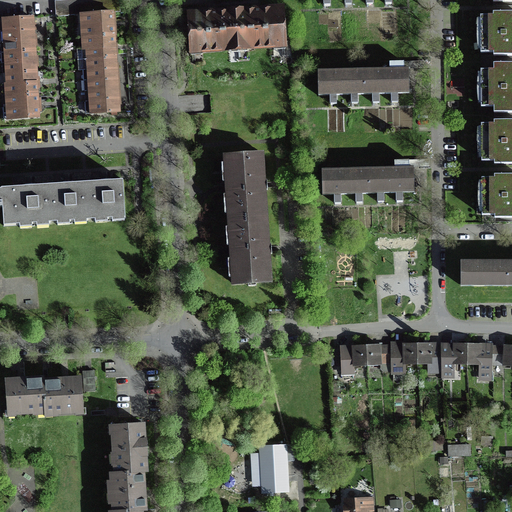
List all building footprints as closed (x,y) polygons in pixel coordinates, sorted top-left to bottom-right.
[(55,17),(82,14),(112,12),(112,13),(121,13),(119,0),(65,0),(54,1),(55,17)] [(284,6),(259,8),(211,11),(187,13),(189,56),(287,50),(284,6)] [(114,52),(114,42),(113,30),(112,19),(112,13),(112,12),(82,14),(88,114),(118,112),(118,107),(117,96),(116,86),(116,79),(116,74),(115,63),(114,52)] [(493,57),(511,56),(511,13),(492,14),(492,17),(480,17),(480,54),(493,53),(493,57)] [(36,80),(35,68),(34,57),(34,46),(33,35),(33,24),(32,17),(0,19),(0,31),(3,31),(7,119),(38,117),(37,113),(37,101),(36,90),(36,80)] [(409,95),(409,70),(403,70),(403,63),(389,63),(389,71),(317,72),(318,98),(409,95)] [(493,114),(511,113),(511,64),(493,64),(493,70),(480,71),(480,108),(493,107),(493,114)] [(495,167),(511,166),(511,120),(495,121),(495,124),(481,124),(482,163),(495,163),(495,167)] [(264,154),(223,157),(232,290),(273,287),(270,247),(269,218),(266,183),(264,154)] [(414,195),(414,168),(408,169),(408,161),(394,162),(394,169),(321,171),(322,198),(414,195)] [(494,222),(511,221),(511,174),(494,175),(494,178),(481,178),(481,218),(494,218),(494,222)] [(0,207),(3,207),(4,226),(126,219),(124,181),(103,182),(63,184),(22,186),(0,187),(0,207)] [(460,289),(511,288),(511,261),(460,262),(460,289)] [(491,383),(491,366),(503,366),(511,366),(511,346),(505,346),(492,346),(492,344),(487,344),(480,344),(480,345),(454,345),(454,346),(453,346),(442,345),(442,343),(432,343),(429,343),(429,345),(403,345),(403,346),(402,346),(382,346),(379,346),(353,347),(353,346),(351,346),(340,346),(341,376),(354,376),(353,368),(367,368),(380,368),(380,370),(383,370),(383,372),(392,372),(392,376),(406,375),(406,367),(428,367),(428,374),(442,374),(442,380),(453,380),(453,366),(466,366),(466,367),(479,367),(478,383),(491,383)] [(96,392),(95,371),(83,372),(84,393),(96,392)] [(83,408),(81,379),(66,380),(45,382),(45,378),(24,380),(5,381),(7,411),(16,410),(17,414),(33,412),(33,409),(44,408),(44,411),(59,410),(59,413),(75,412),(75,409),(83,408)] [(404,434),(414,433),(414,424),(404,425),(404,434)] [(147,511),(147,493),(146,475),(149,475),(148,461),(149,461),(148,447),(148,442),(146,442),(146,427),(108,428),(109,439),(111,439),(111,456),(110,456),(111,470),(113,469),(113,476),(109,476),(109,483),(107,484),(107,508),(111,508),(110,511),(147,511)] [(385,448),(395,448),(394,440),(385,440),(385,448)] [(428,451),(441,450),(440,441),(427,442),(428,451)] [(261,495),(289,493),(288,462),(295,462),(294,446),(290,446),(259,447),(259,454),(250,454),(252,488),(261,487),(261,495)] [(448,457),(470,456),(470,446),(447,447),(448,457)] [(364,511),(364,499),(344,500),(344,507),(344,510),(343,511),(364,511)] [(482,511),(491,511),(491,501),(482,501),(482,511)]
